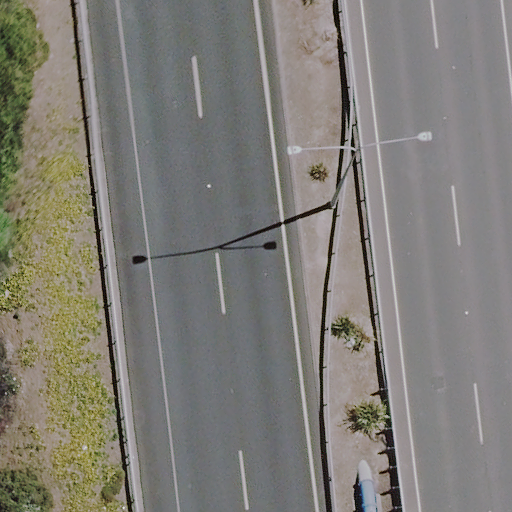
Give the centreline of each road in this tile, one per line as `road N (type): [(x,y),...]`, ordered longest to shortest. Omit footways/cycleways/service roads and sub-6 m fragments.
road 1 (primary): [(240,511),(182,0)]
road 2 (primary): [(431,0),(484,511)]
